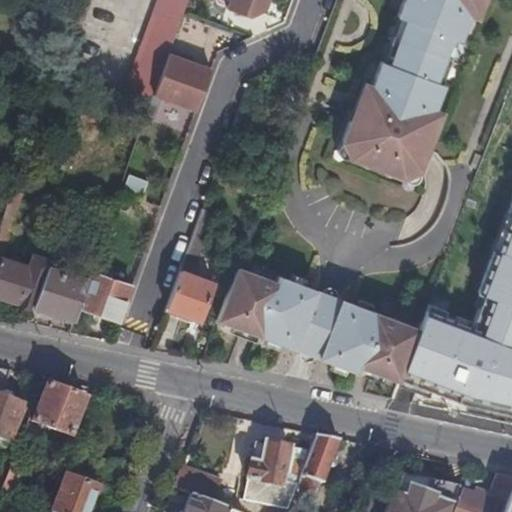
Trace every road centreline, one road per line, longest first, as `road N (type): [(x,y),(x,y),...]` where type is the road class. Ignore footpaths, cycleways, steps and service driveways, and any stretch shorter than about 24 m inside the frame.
road 1 (tertiary): [(511,453),(183,383)]
road 2 (tertiary): [(183,383),(0,343)]
road 3 (residential): [(134,511),(183,383)]
